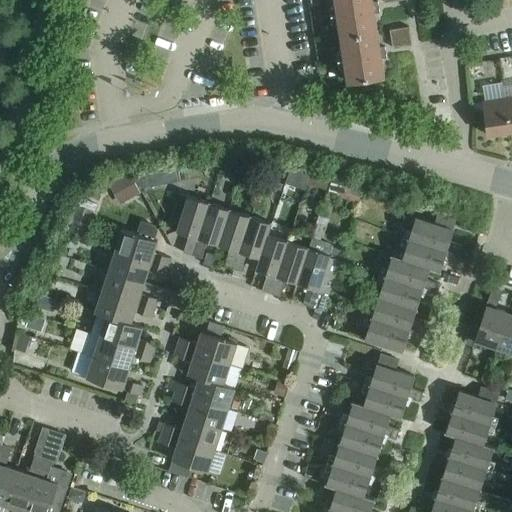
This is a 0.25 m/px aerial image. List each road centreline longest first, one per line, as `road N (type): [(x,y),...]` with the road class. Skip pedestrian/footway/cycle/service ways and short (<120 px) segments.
road 1 (residential): [(455,170),(269,121),(87,148),(41,185),(0,277)]
road 2 (residential): [(258,511),(320,321),(217,290)]
road 3 (residential): [(0,387),(21,403),(106,431),(118,444),(121,483),(130,493),(182,511)]
road 4 (residential): [(455,170),(462,139),(449,45),(454,31)]
